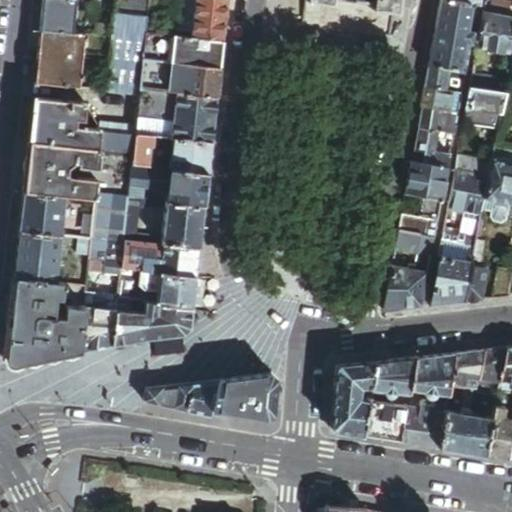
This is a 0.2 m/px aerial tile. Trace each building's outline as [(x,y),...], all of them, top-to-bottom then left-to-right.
[(72,34),(75,0),(42,0),(39,31),(72,34)] [(148,17),(149,0),(115,0),(114,14),(115,14),(146,17),(148,17)] [(223,43),(227,0),(195,0),(191,40),(223,43)] [(302,0),(303,2),(304,2),(304,0),(307,1),(307,0),(322,0),(322,1),(324,2),(324,3),(328,4),(328,2),(330,2),(330,0),(359,0),(360,0),(360,2),(362,2),(362,0),(365,1),(365,2),(366,2),(366,4),(368,4),(367,7),(369,7),(369,8),(372,9),(372,8),(374,8),(374,5),(375,5),(376,3),(378,4),(378,2),(385,3),(385,4),(386,5),(386,6),(388,6),(387,10),(390,10),(390,12),(394,12),(394,10),(395,11),(396,6),(394,5),(394,0),(302,0)] [(472,3),(454,0),(439,0),(427,66),(448,69),(458,71),(464,72),(466,61),(461,61),(464,43),(469,44),(472,32),(466,31),(470,10),(472,3)] [(477,46),(510,54),(511,46),(511,18),(483,12),(477,46)] [(146,17),(115,14),(112,46),(143,49),(146,17)] [(84,35),(72,34),(39,31),(34,84),(79,88),(84,35)] [(173,38),(145,35),(143,61),(162,64),(170,65),(171,63),(173,38)] [(220,69),(223,43),(191,40),(173,38),(171,63),(220,69)] [(138,96),(143,49),(112,46),(107,93),(138,96)] [(162,64),(143,61),(140,91),(159,93),(162,64)] [(216,100),(220,71),(188,66),(184,96),(216,100)] [(448,69),(427,66),(423,87),(444,91),(447,78),(448,69)] [(456,79),(458,71),(448,69),(447,78),(456,79)] [(505,84),(506,81),(471,74),(469,88),(503,95),(505,84)] [(444,91),(423,87),(420,106),(441,110),(444,91)] [(499,114),(503,95),(469,88),(465,107),(499,114)] [(456,93),(444,91),(441,110),(456,113),(459,98),(455,97),(456,93)] [(211,145),(216,100),(184,96),(176,95),(174,111),(170,110),(169,115),(174,116),(171,140),(173,140),(211,145)] [(28,142),(98,149),(99,132),(100,132),(100,130),(74,127),(75,121),(82,122),(84,104),(32,99),(28,142)] [(147,105),(139,104),(135,136),(154,138),(164,139),(165,128),(144,126),(147,105)] [(437,131),(441,110),(420,106),(416,128),(437,132),(437,131)] [(496,129),(499,114),(465,107),(462,123),(496,129)] [(456,113),(441,110),(437,131),(453,133),(456,113)] [(100,130),(100,132),(134,136),(135,127),(101,124),(100,130)] [(437,132),(416,128),(410,160),(446,167),(449,155),(433,152),(437,132)] [(133,153),(135,136),(134,136),(100,132),(99,132),(98,149),(100,149),(133,153)] [(154,138),(135,136),(133,153),(132,166),(150,168),(154,138)] [(208,175),(211,145),(173,140),(171,159),(167,158),(166,164),(170,165),(170,171),(208,175)] [(95,194),(100,149),(98,149),(28,142),(22,192),(64,196),(95,199),(95,194)] [(503,161),(506,148),(493,145),(490,158),(503,161)] [(456,157),(453,169),(470,173),(487,176),(489,163),(456,157)] [(511,163),(503,161),(490,158),(489,163),(487,176),(483,197),(496,200),(509,202),(511,202),(511,163)] [(446,167),(410,160),(404,193),(426,198),(423,214),(428,220),(432,220),(436,221),(446,167)] [(147,190),(150,168),(132,166),(128,198),(141,199),(142,199),(143,189),(147,190)] [(150,168),(147,190),(158,191),(167,192),(170,171),(150,168)] [(463,211),(470,173),(453,169),(446,207),(463,211)] [(204,207),(208,175),(170,171),(167,192),(167,197),(166,203),(204,207)] [(483,197),(487,176),(470,173),(463,211),(479,215),(481,206),(483,197)] [(63,208),(64,196),(22,192),(18,232),(60,236),(62,216),(66,216),(67,208),(63,208)] [(91,238),(109,240),(113,197),(95,194),(95,199),(93,223),(91,238)] [(496,200),(483,197),(481,206),(494,209),(496,200)] [(141,199),(128,198),(123,241),(136,243),(136,241),(137,237),(140,209),(141,201),(141,199)] [(496,200),(494,209),(492,217),(494,219),(503,221),(506,219),(509,202),(496,200)] [(166,203),(141,201),(140,209),(165,209),(166,203)] [(200,250),(204,207),(166,203),(165,209),(162,240),(161,245),(161,246),(200,250)] [(464,235),(475,237),(479,215),(463,211),(459,231),(457,238),(456,243),(462,244),(464,235)] [(397,230),(420,234),(423,219),(400,214),(397,230)] [(433,236),(435,227),(431,226),(432,220),(428,220),(423,214),(423,219),(420,234),(433,236)] [(91,239),(91,238),(93,223),(81,222),(79,238),(91,239)] [(457,238),(459,231),(442,228),(441,234),(457,238)] [(429,256),(433,236),(420,234),(397,230),(394,249),(416,254),(429,256)] [(60,236),(18,232),(13,279),(54,283),(57,259),(62,259),(62,252),(58,251),(60,236)] [(462,244),(473,246),(475,237),(464,235),(462,244)] [(89,256),(91,239),(79,238),(77,254),(89,256)] [(121,264),(123,241),(109,240),(91,238),(91,239),(89,256),(89,261),(103,262),(121,264)] [(440,240),(437,256),(470,262),(473,246),(462,244),(456,243),(440,240)] [(123,241),(121,264),(120,271),(133,272),(140,273),(196,279),(200,250),(161,246),(136,243),(123,241)] [(427,268),(429,256),(416,254),(413,265),(427,268)] [(427,305),(463,301),(469,266),(470,262),(437,256),(427,305)] [(89,261),(87,272),(102,274),(103,262),(89,261)] [(413,270),(391,266),(382,312),(419,307),(426,273),(413,270)] [(463,301),(481,299),(488,269),(469,266),(463,301)] [(508,296),(511,275),(511,269),(498,267),(490,298),(508,296)] [(133,272),(120,271),(118,301),(125,302),(130,302),(130,301),(130,297),(133,272)] [(193,310),(196,279),(140,273),(139,288),(144,292),(152,293),(158,291),(157,305),(193,310)] [(13,279),(5,359),(13,367),(80,354),(84,309),(86,287),(54,283),(13,279)] [(125,302),(118,301),(116,312),(123,313),(125,302)] [(123,313),(116,312),(113,348),(145,341),(184,338),(190,331),(193,310),(157,305),(145,304),(145,305),(145,310),(144,315),(123,313)] [(113,348),(116,312),(84,309),(80,354),(113,348)] [(511,380),(511,344),(505,346),(498,379),(511,380)] [(498,379),(505,346),(483,348),(477,378),(497,381),(498,379)] [(477,378),(483,348),(453,352),(447,384),(464,387),(466,377),(477,379),(477,378)] [(447,384),(453,352),(415,356),(409,387),(423,390),(422,391),(423,393),(426,395),(429,395),(432,392),(432,391),(446,394),(446,392),(447,389),(447,384)] [(409,387),(415,356),(373,360),(369,388),(374,389),(383,390),(383,392),(385,395),(386,396),(388,397),(390,396),(393,395),(395,391),(408,393),(408,392),(409,387)] [(369,388),(373,360),(337,365),(335,366),(330,427),(332,429),(361,434),(367,399),(369,388)] [(212,411),(212,412),(266,420),(272,414),(275,379),(270,375),(219,382),(212,411)] [(464,387),(475,389),(477,379),(466,377),(464,387)] [(495,393),(496,389),(497,381),(477,378),(477,379),(475,389),(483,391),(495,393)] [(511,391),(511,380),(498,379),(497,381),(496,389),(506,390),(511,392),(511,391)] [(211,418),(212,412),(212,411),(219,382),(147,392),(145,403),(211,418)] [(482,397),(483,391),(475,389),(464,387),(447,384),(447,389),(465,392),(465,394),(482,397)] [(504,406),(506,390),(496,389),(495,393),(493,404),(504,406)] [(405,404),(408,393),(395,391),(393,395),(396,398),(396,404),(405,405),(405,404)] [(493,404),(495,393),(483,391),(482,397),(482,400),(486,406),(484,415),(491,416),(493,404)] [(446,394),(444,407),(453,409),(455,394),(446,392),(446,394)] [(420,407),(429,408),(432,406),(432,403),(430,399),(422,398),(418,400),(418,405),(420,407)] [(399,440),(405,405),(396,404),(373,400),(367,399),(361,434),(380,437),(399,440)] [(437,447),(443,410),(429,408),(420,407),(411,405),(405,404),(405,405),(399,440),(437,447)] [(501,417),(504,406),(493,404),(491,416),(483,454),(505,458),(511,419),(501,417)] [(453,409),(444,407),(443,410),(437,447),(483,454),(491,416),(484,415),(470,412),(461,410),(453,409)]
